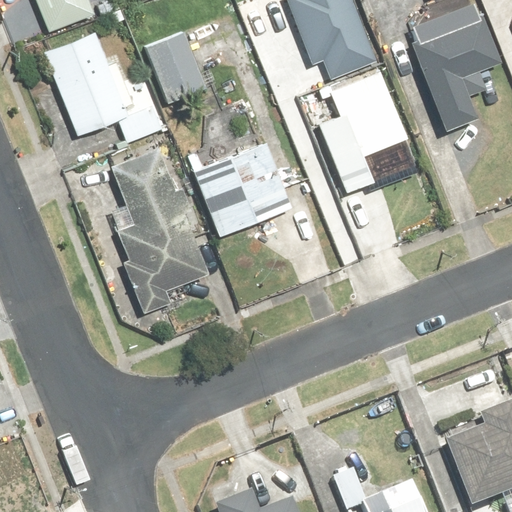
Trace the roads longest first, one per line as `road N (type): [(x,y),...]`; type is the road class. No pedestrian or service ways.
road 1 (residential): [(91,441),(511,272)]
road 2 (residential): [(91,441),(0,214)]
